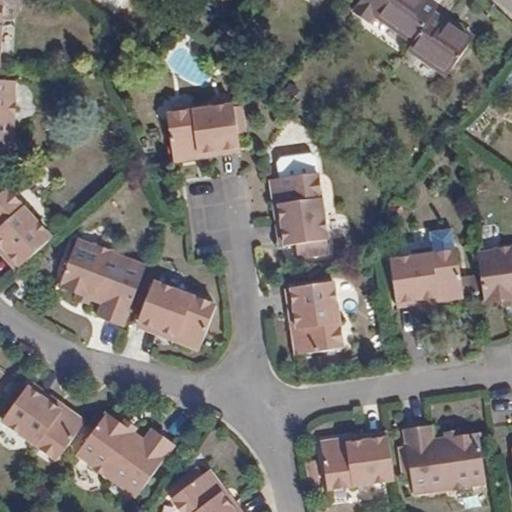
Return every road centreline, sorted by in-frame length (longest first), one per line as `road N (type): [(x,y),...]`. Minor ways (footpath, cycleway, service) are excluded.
road 1 (residential): [(0,319),(124,380),(260,404)]
road 2 (residential): [(260,404),(511,369)]
road 3 (residential): [(260,404),(230,210)]
